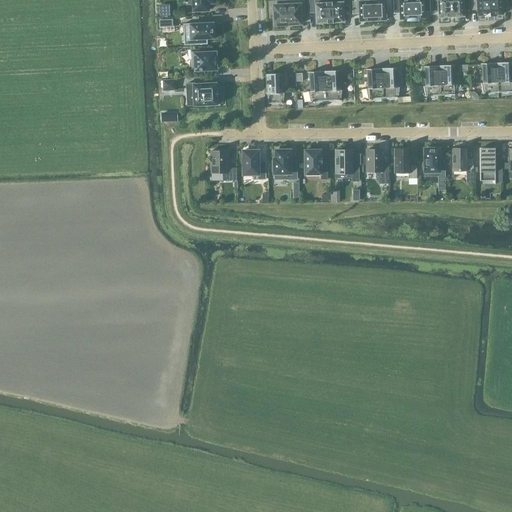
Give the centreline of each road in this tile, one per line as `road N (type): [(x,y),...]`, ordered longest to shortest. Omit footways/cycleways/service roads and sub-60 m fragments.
road 1 (residential): [(257,51),(511,39)]
road 2 (residential): [(258,135),(511,132)]
